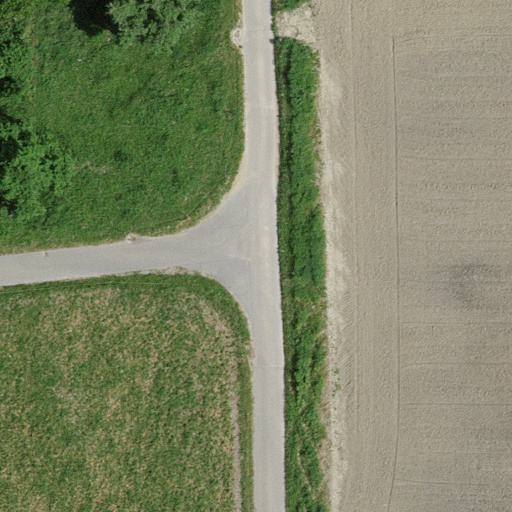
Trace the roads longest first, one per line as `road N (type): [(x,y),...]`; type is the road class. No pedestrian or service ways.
road 1 (residential): [(267,511),(262,247)]
road 2 (unclassified): [(0,275),(262,247)]
road 3 (residential): [(262,247),(255,0)]
